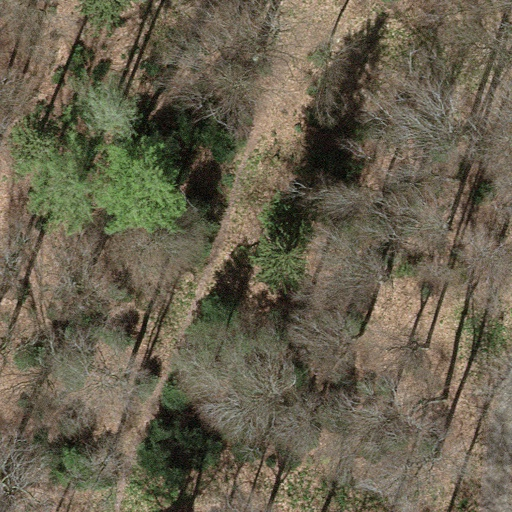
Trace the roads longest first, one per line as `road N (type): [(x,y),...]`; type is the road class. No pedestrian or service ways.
road 1 (track): [(311,0),(202,263),(119,511)]
road 2 (track): [(511,382),(502,408),(496,511)]
